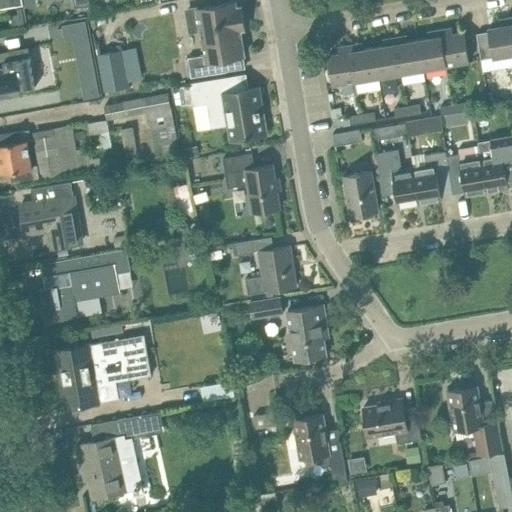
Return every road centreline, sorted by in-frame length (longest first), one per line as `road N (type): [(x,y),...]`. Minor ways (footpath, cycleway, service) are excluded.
road 1 (residential): [(283,29),(314,215),(330,250),(395,336)]
road 2 (residential): [(283,29),(453,0)]
road 3 (residential): [(511,220),(355,246)]
road 4 (residential): [(395,336),(338,372),(275,382)]
